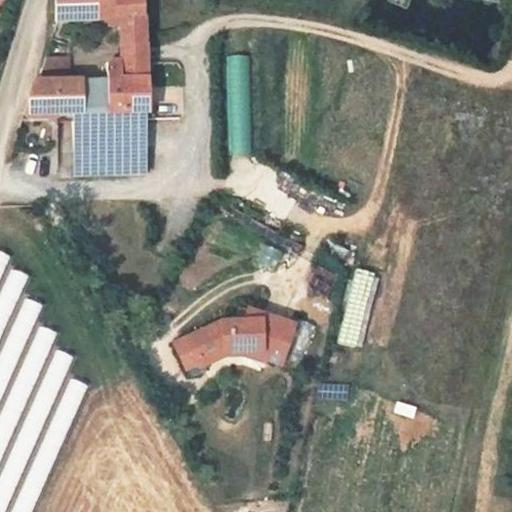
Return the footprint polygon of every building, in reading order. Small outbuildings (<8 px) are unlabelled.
[(99,88),(54,91),(54,117),(78,115),(146,110),(143,0),(51,0),(51,30),(112,25),(115,64),(98,65),(99,88)] [(40,75),(55,75),(69,74),(67,43),(47,45),(40,75)] [(255,55),(224,56),(229,155),(259,154),(255,55)] [(40,75),(35,91),(54,91),(55,75),(40,75)] [(48,117),(54,117),(54,91),(35,91),(26,119),(48,117)] [(78,115),(81,169),(147,164),(146,110),(78,115)] [(51,170),(81,169),(78,115),(54,117),(48,117),(51,170)] [(206,328),(184,340),(198,363),(200,361),(208,355),(218,353),(228,353),(272,371),(282,341),(238,323),(235,326),(206,328)]
